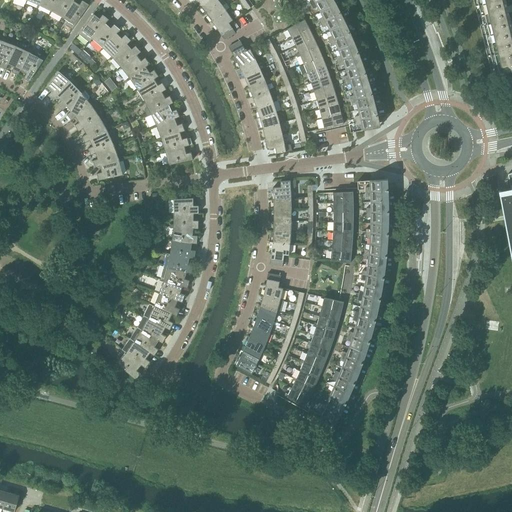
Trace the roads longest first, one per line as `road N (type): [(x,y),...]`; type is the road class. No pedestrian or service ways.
road 1 (residential): [(260,399),(321,433),(365,333),(380,248),(380,179)]
road 2 (tertiary): [(405,418),(444,310),(452,169)]
road 3 (tertiary): [(435,170),(432,273),(405,418)]
road 4 (residential): [(167,381),(213,246),(214,176)]
road 5 (residential): [(214,176),(180,79),(109,0)]
road 6 (residential): [(260,399),(219,375),(261,266)]
road 7 (residential): [(89,193),(62,126),(0,80)]
road 8 (residential): [(372,128),(350,50),(325,0)]
road 9 (tertiary): [(390,0),(428,95),(431,123)]
road 10 (residential): [(260,169),(256,135),(219,47)]
road 11 (tertiary): [(451,122),(407,0)]
road 12 (residential): [(89,193),(214,176)]
